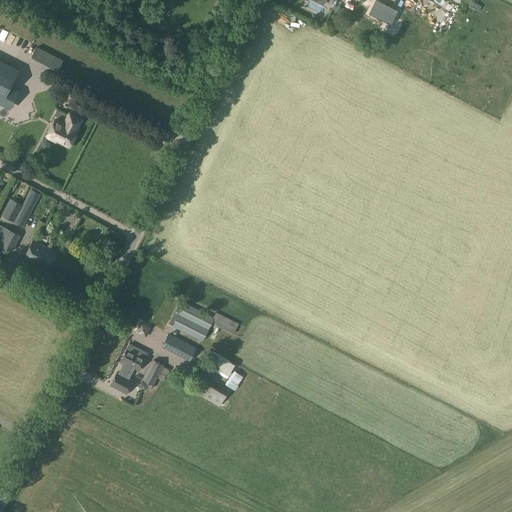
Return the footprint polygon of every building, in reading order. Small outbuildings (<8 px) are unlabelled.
[(375,0),(369,14),(391,25),(398,10),(377,0),(375,0)] [(364,14),(369,5),(365,2),(359,11),(364,14)] [(449,4),(444,7),(447,13),(453,10),(449,4)] [(367,20),(357,14),(349,27),(359,33),(367,20)] [(57,75),(64,60),(37,47),(30,62),(57,75)] [(17,70),(0,61),(0,102),(10,107),(18,91),(9,87),(17,70)] [(77,130),(82,119),(70,113),(64,123),(56,119),(47,135),(49,136),(48,137),(56,141),(58,141),(70,146),(78,130),(77,130)] [(48,152),(52,145),(45,141),(41,147),(48,152)] [(29,155),(25,163),(38,170),(42,161),(29,155)] [(24,227),(41,194),(31,189),(29,190),(23,187),(16,200),(11,197),(1,215),(24,227)] [(0,246),(12,252),(21,235),(0,224),(0,246)] [(49,270),(57,253),(33,241),(24,257),(49,270)] [(203,341),(212,323),(233,334),(239,323),(216,312),(213,317),(180,300),(169,324),(203,341)] [(144,337),(146,325),(136,324),(134,335),(144,337)] [(189,360),(196,347),(169,334),(162,347),(189,360)] [(140,353),(142,349),(130,343),(121,361),(124,363),(119,373),(118,372),(111,385),(127,393),(134,380),(129,378),(134,368),(138,370),(145,356),(140,353)] [(227,377),(234,364),(213,351),(205,365),(227,377)] [(163,380),(169,369),(163,366),(164,365),(152,359),(142,379),(153,385),(154,383),(159,385),(162,379),(163,380)] [(237,384),(243,377),(234,370),(225,384),(235,391),(239,386),(237,384)] [(197,389),(195,392),(219,406),(224,398),(229,391),(203,376),(202,379),(197,377),(192,386),(197,389)]
